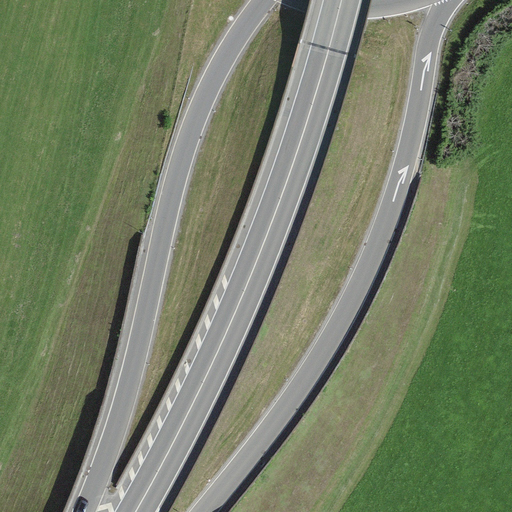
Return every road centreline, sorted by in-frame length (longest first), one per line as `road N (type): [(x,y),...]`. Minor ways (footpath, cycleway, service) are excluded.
road 1 (trunk): [(205,511),(285,413),(367,271),(410,154),(434,27),(448,0)]
road 2 (trunk): [(341,0),(256,262),(134,511)]
road 3 (trunk): [(265,0),(227,55),(195,124),(169,202),(132,378),(84,511)]
